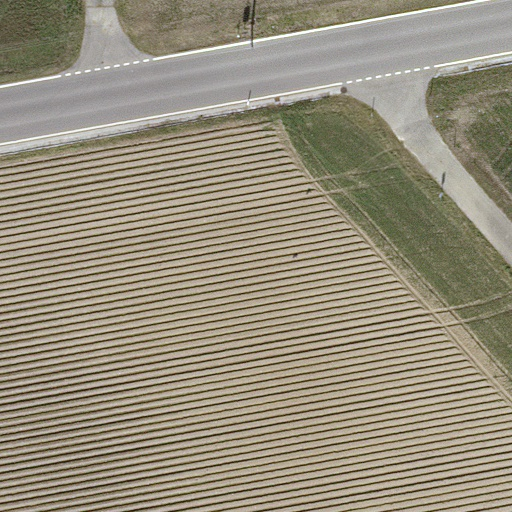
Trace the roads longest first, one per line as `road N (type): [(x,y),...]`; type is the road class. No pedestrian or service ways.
road 1 (tertiary): [(511,20),(0,111)]
road 2 (track): [(355,47),(511,221)]
